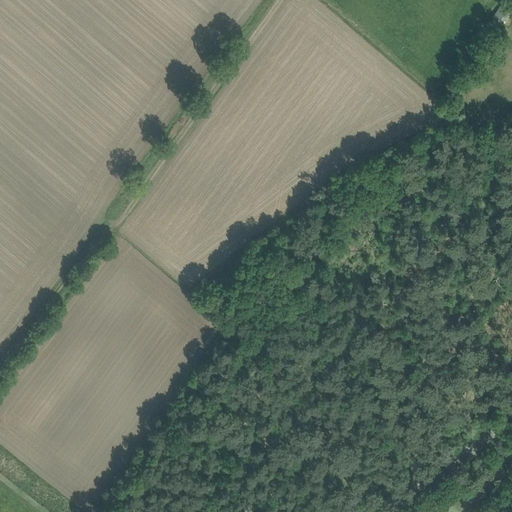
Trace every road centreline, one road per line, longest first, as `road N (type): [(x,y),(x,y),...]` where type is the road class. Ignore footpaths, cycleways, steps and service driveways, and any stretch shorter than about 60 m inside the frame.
road 1 (track): [(276,0),(129,207),(0,366)]
road 2 (unclassified): [(390,511),(511,415)]
